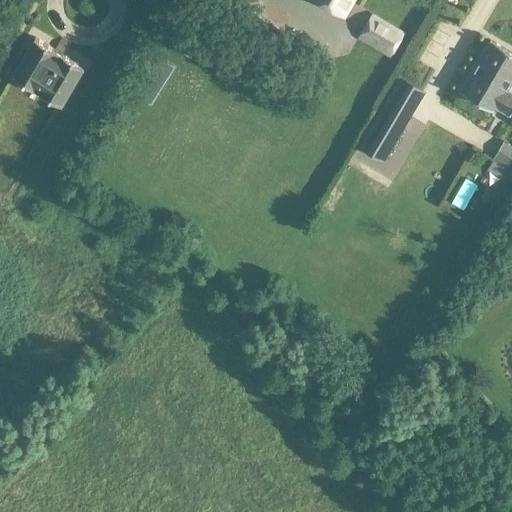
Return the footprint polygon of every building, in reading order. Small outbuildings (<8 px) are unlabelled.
[(263,0),(246,0),(237,17),(276,39),(289,16),(263,0)] [(352,0),(317,0),(344,15),(352,0)] [(179,16),(163,41),(182,52),(196,27),(179,16)] [(372,16),(359,38),(390,57),(404,34),(372,16)] [(35,38),(14,74),(62,102),(83,67),(35,38)] [(511,82),(511,52),(491,40),(460,92),(494,112),(497,108),(510,116),(511,113),(511,93),(507,91),(511,82)] [(425,67),(430,58),(413,48),(408,57),(425,67)] [(158,57),(134,93),(151,104),(173,67),(158,57)] [(397,100),(411,107),(419,91),(405,84),(397,100)] [(412,118),(386,103),(361,146),(386,161),(412,118)] [(487,171),(507,183),(511,175),(511,147),(504,143),(487,171)] [(480,198),(472,212),(486,219),(494,206),(480,198)]
